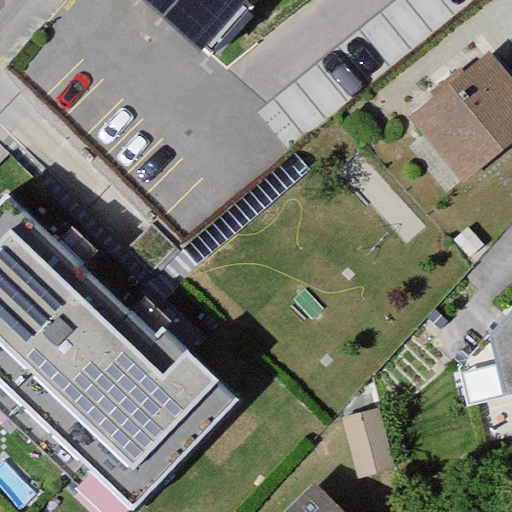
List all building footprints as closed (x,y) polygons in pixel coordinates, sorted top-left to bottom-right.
[(254,0),(154,0),(211,49),(254,0)] [(511,155),(511,77),(496,59),(417,124),(472,189),(511,155)] [(238,403),(10,191),(0,200),(0,382),(137,511),(238,403)] [(463,409),(511,398),(511,307),(455,372),(463,409)] [(389,417),(353,426),(366,484),(402,476),(389,417)] [(342,511),(322,492),(301,511),(342,511)]
